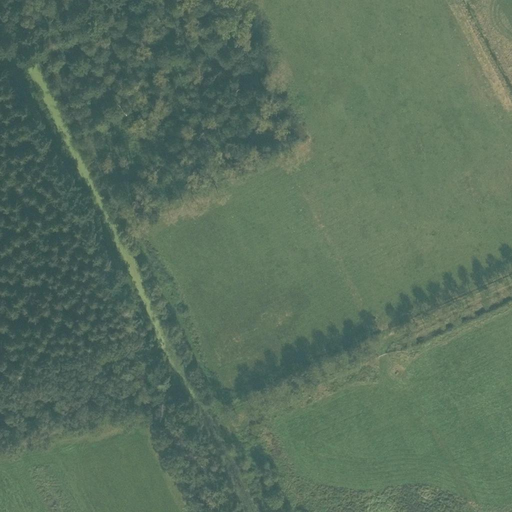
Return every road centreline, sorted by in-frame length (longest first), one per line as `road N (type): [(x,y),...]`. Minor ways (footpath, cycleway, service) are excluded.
road 1 (track): [(0,383),(148,323),(12,53)]
road 2 (track): [(123,0),(12,53)]
